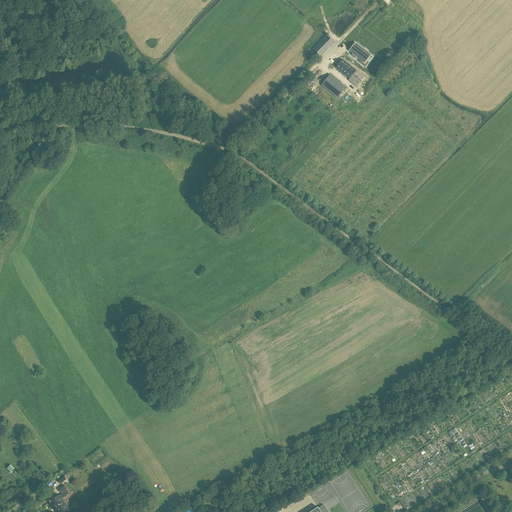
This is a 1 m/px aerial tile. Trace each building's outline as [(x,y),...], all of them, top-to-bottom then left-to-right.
[(320,56),(333,42),(325,35),(309,52),(313,56),(316,53),(320,56)] [(364,63),(370,56),(371,55),(355,43),(349,51),(364,63)] [(354,70),(342,60),(335,68),(351,80),(356,84),(362,77),(358,73),(359,71),(356,68),(354,70)] [(337,99),(344,90),(346,88),(330,75),(321,86),(337,99)] [(15,469),(11,465),(7,469),(11,473),(15,469)] [(57,480),(60,484),(67,479),(64,475),(57,480)] [(56,511),(67,511),(70,510),(62,499),(67,495),(69,493),(66,489),(67,489),(64,484),(58,489),(62,494),(59,496),(59,495),(49,502),(56,511)]
